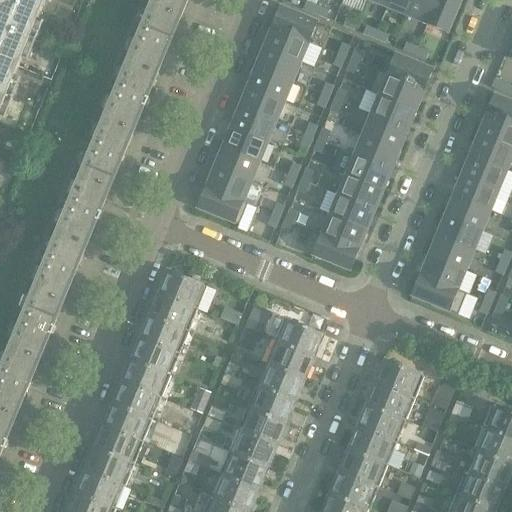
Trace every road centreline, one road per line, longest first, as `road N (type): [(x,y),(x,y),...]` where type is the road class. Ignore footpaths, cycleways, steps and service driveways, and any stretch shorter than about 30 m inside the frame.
road 1 (residential): [(369,313),(492,3)]
road 2 (residential): [(36,511),(153,225)]
road 3 (residential): [(153,225),(247,0)]
road 4 (residential): [(369,313),(153,225)]
road 5 (residential): [(289,511),(369,313)]
road 6 (residential): [(511,374),(369,313)]
